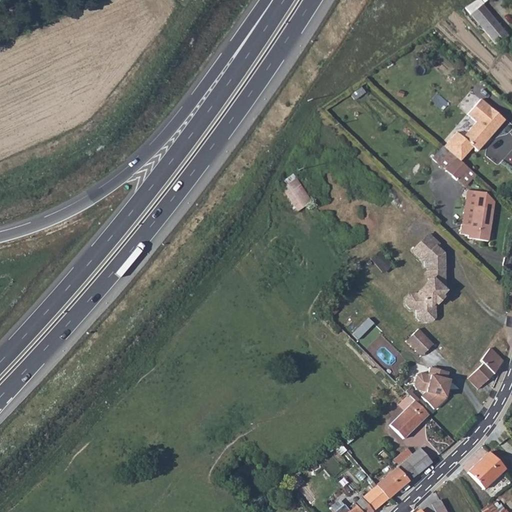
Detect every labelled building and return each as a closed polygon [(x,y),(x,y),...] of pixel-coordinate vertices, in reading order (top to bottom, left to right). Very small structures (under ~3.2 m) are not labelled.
[(477,0),(466,8),(470,13),(481,4),(485,0),(477,0)] [(470,13),(496,46),(506,36),(481,4),(470,13)] [(472,147),(474,149),(482,140),(482,137),(485,133),(487,135),(502,118),(480,99),(467,113),(474,119),(459,135),(472,147)] [(474,119),(467,113),(453,129),(456,132),(459,135),(474,119)] [(472,147),(459,135),(456,132),(444,146),(460,160),(472,147)] [(454,157),(446,150),(443,146),(432,158),(436,162),(444,170),(454,157)] [(467,168),(454,157),(444,170),(456,180),(467,168)] [(474,174),(467,168),(456,180),(463,186),(474,174)] [(286,184),(281,188),(297,209),(311,199),(292,175),(284,181),(286,184)] [(472,197),(473,189),(465,188),(464,196),(472,197)] [(481,190),(473,189),(472,197),(464,196),(459,233),(467,234),(467,237),(487,240),(493,201),(481,190)] [(506,189),(502,194),(507,197),(511,193),(506,189)] [(430,235),(419,246),(428,256),(437,248),(440,246),(430,235)] [(419,246),(414,251),(425,263),(425,267),(429,271),(437,271),(437,280),(428,280),(428,283),(415,295),(410,295),(405,299),(405,305),(409,310),(415,310),(415,319),(418,322),(429,322),(432,319),(433,304),(433,303),(438,298),(439,298),(444,293),(441,290),(444,287),(444,255),(437,248),(428,256),(419,246)] [(385,268),(372,256),(364,265),(376,277),(385,268)] [(424,275),(428,280),(437,280),(437,271),(429,271),(424,275)] [(433,304),(434,306),(441,299),(439,298),(438,298),(433,303),(433,304)] [(351,334),(358,340),(373,324),(367,318),(351,334)] [(430,345),(416,330),(408,338),(423,353),(430,345)] [(417,358),(423,353),(408,338),(402,343),(417,358)] [(479,365),(466,377),(477,389),(491,375),(499,362),(488,349),(477,361),(479,365)] [(423,390),(417,396),(430,410),(443,399),(441,396),(443,389),(446,390),(450,379),(444,377),(445,370),(427,364),(425,371),(420,370),(415,372),(412,383),(414,386),(423,390)] [(401,390),(412,402),(414,398),(404,387),(401,390)] [(401,439),(425,415),(412,402),(387,425),(401,439)] [(391,460),(396,467),(403,461),(411,454),(406,448),(391,460)] [(414,474),(428,462),(417,449),(411,454),(403,461),(414,474)] [(482,490),(504,469),(487,453),(466,473),(482,490)] [(396,467),(373,486),(384,499),(414,474),(403,461),(396,467)] [(368,511),(384,499),(373,486),(345,509),(341,505),(332,511),(368,511)] [(445,511),(439,500),(430,505),(434,511),(445,511)]
